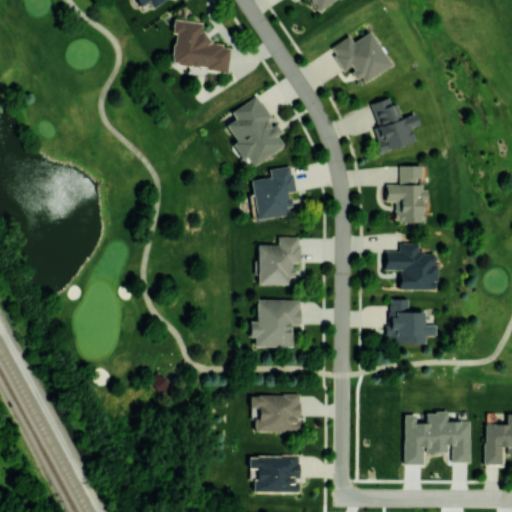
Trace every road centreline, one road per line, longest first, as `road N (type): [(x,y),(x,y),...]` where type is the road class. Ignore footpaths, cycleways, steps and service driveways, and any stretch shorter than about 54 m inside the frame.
road 1 (residential): [(245,0),(315,106),(341,182),(343,499)]
road 2 (residential): [(343,499),(511,499)]
